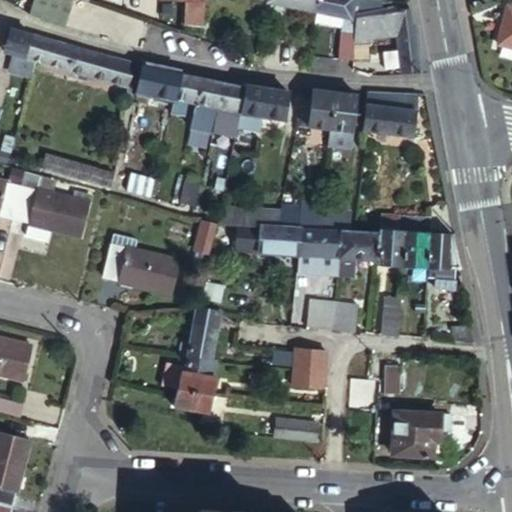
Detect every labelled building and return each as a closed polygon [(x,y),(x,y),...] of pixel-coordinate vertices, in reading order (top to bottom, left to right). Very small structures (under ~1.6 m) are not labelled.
[(200,25),(201,0),(181,0),(181,24),(200,25)] [(318,0),(318,8),(316,19),(340,22),(339,57),(353,57),(357,5),(350,5),(350,0),(318,0)] [(511,5),(505,4),(496,42),(511,45),(511,5)] [(410,26),(407,5),(391,7),(399,68),(416,65),(421,65),(415,25),(410,26)] [(10,25),(2,47),(15,50),(12,64),(30,69),(34,56),(39,34),(10,25)] [(39,34),(34,56),(127,84),(133,61),(39,34)] [(176,69),(142,63),(137,90),(172,96),(176,69)] [(203,74),(176,69),(172,96),(179,98),(177,112),(189,114),(192,101),(197,102),(203,74)] [(224,78),(203,74),(197,102),(215,105),(219,105),(224,78)] [(243,81),(224,78),(219,105),(238,109),(243,81)] [(286,89),(243,81),(238,109),(235,124),(256,127),(259,112),(281,116),(286,89)] [(312,93),(301,91),(298,121),(329,125),(333,87),(313,84),(312,93)] [(418,90),(368,86),(364,122),(413,129),(418,90)] [(333,87),(329,125),(353,128),(358,90),(333,87)] [(146,106),(135,103),(132,115),(139,117),(139,121),(143,121),(146,106)] [(15,135),(6,132),(3,146),(12,149),(15,135)] [(119,183),(128,185),(128,181),(135,148),(126,147),(119,183)] [(11,150),(1,148),(0,153),(0,157),(8,159),(11,150)] [(41,169),(108,188),(113,170),(45,152),(41,169)] [(8,181),(19,184),(21,171),(12,168),(8,181)] [(18,186),(11,214),(27,218),(24,232),(46,238),(50,226),(78,234),(88,195),(71,190),(70,196),(49,191),(37,188),(40,176),(21,171),(19,184),(18,186)] [(37,188),(49,191),(52,179),(40,176),(37,188)] [(0,210),(11,214),(18,186),(6,183),(6,180),(0,178),(0,210)] [(163,196),(173,199),(176,183),(165,181),(163,196)] [(279,203),(279,208),(278,223),(297,224),(297,219),(303,218),(303,210),(298,210),(298,204),(279,203)] [(218,216),(217,219),(237,221),(260,222),(278,223),(279,208),(220,204),(219,209),(218,216)] [(347,212),(318,210),(316,225),(340,227),(346,227),(347,212)] [(380,223),(398,224),(399,211),(382,210),(380,223)] [(406,224),(431,226),(431,213),(404,211),(403,224),(406,224)] [(278,223),(260,222),(237,221),(236,247),(298,252),(300,224),(297,224),(278,223)] [(403,261),(406,224),(398,224),(380,223),(380,229),(378,257),(378,260),(403,261)] [(298,252),(297,269),(313,270),(316,225),(300,224),(298,252)] [(429,263),(431,226),(406,224),(403,261),(406,261),(415,262),(429,263)] [(340,227),(316,225),(313,270),(337,271),(340,227)] [(461,265),(453,228),(431,226),(429,263),(429,273),(450,275),(451,264),(461,265)] [(374,229),(346,227),(340,227),(337,271),(352,272),(354,255),(378,257),(380,229),(374,229)] [(169,292),(178,257),(133,245),(136,237),(113,231),(102,273),(117,276),(116,278),(169,292)] [(225,283),(208,279),(205,293),(222,296),(225,283)] [(398,331),(401,294),(385,293),(383,330),(398,331)] [(308,324),(332,326),(334,299),(310,296),(308,324)] [(355,300),(334,299),(332,325),(353,327),(355,300)] [(221,305),(200,301),(192,340),(184,339),(182,350),(211,355),(221,305)] [(475,337),(472,324),(456,323),(455,335),(475,337)] [(0,370),(24,376),(32,342),(0,333),(0,370)] [(325,346),(296,343),(294,362),(324,365),(325,346)] [(211,355),(182,350),(180,355),(189,357),(187,366),(213,372),(217,355),(211,355)] [(401,361),(385,360),(385,389),(400,390),(401,361)] [(324,365),(294,362),(293,380),(322,383),(324,365)] [(187,366),(183,365),(182,367),(178,385),(210,392),(212,385),(214,373),(213,372),(187,366)] [(178,385),(182,367),(178,366),(174,384),(178,385)] [(371,381),(362,380),(362,389),(371,390),(371,381)] [(178,385),(176,400),(207,408),(210,392),(178,385)] [(0,397),(0,410),(19,415),(22,403),(0,397)] [(442,409),(396,406),(393,446),(433,450),(436,426),(441,426),(442,409)] [(318,413),(278,411),(277,428),(317,431),(318,413)] [(0,499),(12,503),(16,488),(19,489),(33,436),(0,427),(0,499)] [(0,499),(0,511),(10,511),(12,503),(0,499)] [(268,511),(269,508),(203,503),(202,511),(268,511)]
